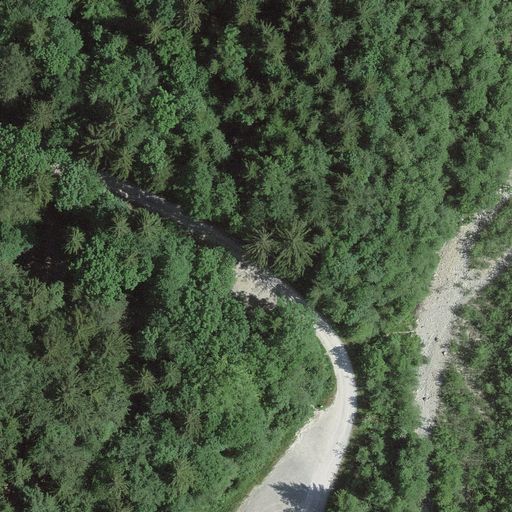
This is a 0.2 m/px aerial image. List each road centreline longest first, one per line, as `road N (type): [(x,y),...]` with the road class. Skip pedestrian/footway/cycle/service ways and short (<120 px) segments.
road 1 (track): [(318,511),(345,402),(327,335),(191,223),(0,128)]
road 2 (track): [(47,156),(33,196),(36,236),(73,280),(130,318),(166,320),(216,296),(251,265)]
